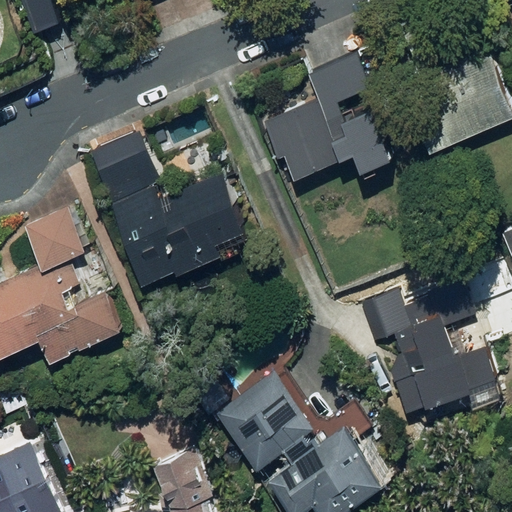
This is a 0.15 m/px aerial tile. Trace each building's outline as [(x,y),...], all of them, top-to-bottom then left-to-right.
[(59,0),(30,0),(39,21),(64,10),(59,0)] [(378,81),(357,27),(304,48),(322,94),(267,115),(289,172),(359,144),(366,161),(416,141),(420,151),(511,113),(511,89),(492,39),(454,54),(459,67),(384,96),(378,81)] [(171,192),(150,142),(100,162),(146,276),(224,244),(221,235),(248,224),(226,170),(171,192)] [(0,348),(44,331),(54,355),(128,324),(112,285),(74,300),(67,285),(82,278),(72,253),(91,246),(72,200),(26,219),(42,258),(0,275),(0,348)] [(508,388),(475,299),(469,283),(445,292),(451,308),(399,327),(394,359),(411,405),(470,383),(477,400),(508,388)] [(316,420),(277,363),(220,403),(260,459),(287,440),(296,454),(273,470),(300,507),(318,493),(331,511),(335,511),(390,472),(348,415),(318,438),(309,425),(316,420)] [(0,427),(0,511),(66,511),(25,417),(0,427)] [(160,466),(123,475),(132,511),(221,511),(203,440),(156,452),(160,466)]
